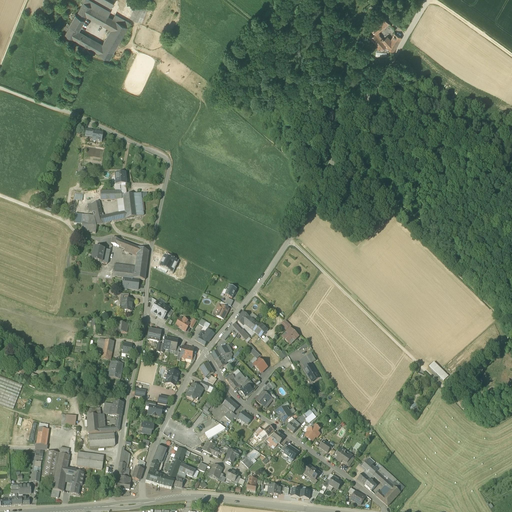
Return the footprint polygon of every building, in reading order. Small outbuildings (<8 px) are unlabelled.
[(86,0),(84,0),(83,3),(107,16),(109,13),(86,0)] [(103,26),(104,24),(109,17),(107,16),(83,3),(76,15),(84,19),(86,16),(103,26)] [(131,19),(138,22),(143,8),(136,5),(131,19)] [(147,9),(143,8),(138,22),(141,23),(147,9)] [(69,24),(70,25),(78,30),(84,19),(76,15),(75,14),(69,24)] [(369,25),(375,33),(375,34),(376,33),(389,23),(382,14),(369,25)] [(115,16),(113,20),(116,21),(127,28),(129,24),(115,16)] [(102,46),(97,43),(93,50),(109,60),(127,28),(116,21),(112,28),(102,46)] [(77,32),(78,30),(70,25),(65,34),(73,39),(77,32)] [(73,39),(84,45),(88,38),(77,32),(73,39)] [(381,49),(386,46),(386,45),(382,40),(381,39),(381,38),(380,38),(376,33),(375,34),(375,33),(371,37),(378,45),(377,46),(379,49),(380,48),(381,49)] [(395,33),(391,40),(387,47),(394,51),(401,37),(395,33)] [(387,36),(382,40),(386,45),(386,46),(387,47),(391,40),(387,36)] [(97,43),(91,40),(87,47),(93,50),(97,43)] [(92,142),(101,144),(102,134),(99,134),(99,133),(95,132),(95,133),(93,133),(92,138),(92,142)] [(115,175),(116,186),(120,185),(125,185),(125,174),(115,175)] [(101,201),(117,200),(121,200),(121,196),(121,192),(114,192),(100,192),(100,201),(101,201)] [(141,194),(126,196),(122,196),(124,212),(125,220),(136,217),(143,216),(141,200),(141,194)] [(93,212),(93,213),(101,211),(99,203),(88,206),(89,213),(93,212)] [(118,214),(112,215),(114,222),(125,220),(124,212),(118,214)] [(96,227),(96,226),(94,217),(75,216),(74,225),(82,226),(96,227)] [(102,216),(94,217),(96,226),(110,223),(109,216),(102,218),(102,216)] [(95,234),(96,227),(82,226),(81,233),(95,234)] [(124,253),(128,254),(131,246),(112,239),(111,245),(125,250),(124,253)] [(148,253),(131,246),(128,254),(136,257),(135,267),(133,280),(138,280),(145,281),(148,253)] [(91,262),(102,264),(104,251),(94,248),(92,255),(91,262)] [(102,264),(107,265),(110,252),(104,251),(102,264)] [(159,267),(167,271),(172,273),(178,262),(172,259),(171,260),(164,257),(159,267)] [(123,278),(133,280),(135,267),(114,265),(112,277),(117,278),(123,278)] [(126,289),(137,291),(138,280),(133,280),(123,278),(122,287),(127,288),(126,289)] [(225,296),(232,300),(237,290),(230,286),(228,286),(226,290),(227,291),(225,296)] [(124,313),(125,313),(127,312),(131,312),(132,306),(133,306),(133,302),(128,301),(121,301),(120,305),(121,306),(121,312),(122,312),(124,313)] [(150,313),(156,317),(163,306),(157,302),(154,307),(150,313)] [(169,310),(163,306),(156,317),(163,320),(166,315),(169,310)] [(216,317),(224,321),(227,314),(228,313),(228,312),(228,311),(229,310),(228,310),(220,306),(219,306),(217,310),(219,311),(216,317)] [(243,326),(245,324),(249,318),(243,314),(237,321),(243,326)] [(253,332),(253,331),(259,325),(254,322),(249,318),(245,324),(247,326),(247,327),(253,332)] [(175,327),(184,333),(189,325),(186,323),(187,322),(183,320),(183,321),(180,319),(175,327)] [(192,329),(197,322),(193,320),(189,327),(192,329)] [(198,325),(203,328),(204,327),(206,323),(201,320),(198,325)] [(281,326),(286,330),(290,326),(285,321),(281,326)] [(115,331),(126,333),(128,324),(116,323),(115,331)] [(238,334),(242,331),(235,324),(232,327),(234,329),(238,334)] [(260,324),(259,325),(253,331),(255,333),(260,338),(268,331),(260,324)] [(221,339),(225,341),(232,332),(234,329),(232,327),(231,326),(221,339)] [(203,328),(201,332),(198,337),(197,336),(195,341),(205,347),(208,342),(208,343),(214,335),(207,330),(204,327),(203,328)] [(147,341),(159,343),(161,332),(156,332),(156,330),(154,330),(153,331),(149,330),(147,341)] [(242,330),(242,331),(238,334),(245,342),(249,338),(250,338),(242,330)] [(284,339),(289,344),(292,340),(294,341),(297,337),(290,330),(287,334),(288,336),(284,339)] [(164,350),(169,351),(171,340),(165,339),(164,345),(163,350),(164,350)] [(95,360),(101,361),(105,341),(99,340),(95,360)] [(177,341),(171,340),(169,351),(175,352),(176,348),(177,341)] [(113,343),(105,341),(101,361),(109,362),(112,345),(113,343)] [(124,344),(123,348),(123,351),(122,354),(130,356),(132,346),(124,344)] [(180,359),(186,360),(188,349),(182,347),(181,354),(180,358),(180,359)] [(211,356),(215,362),(222,359),(229,355),(230,354),(226,347),(218,352),(211,356)] [(273,351),(279,358),(282,355),(276,348),(273,351)] [(194,350),(188,349),(186,360),(191,361),(192,361),(193,356),(194,350)] [(251,353),(257,360),(260,357),(254,350),(251,353)] [(284,352),(282,355),(279,358),(282,361),(287,356),(284,352)] [(306,357),(311,365),(316,362),(311,354),(306,357)] [(229,355),(222,359),(224,363),(225,362),(226,363),(232,360),(231,359),(229,355)] [(300,361),(303,367),(307,367),(307,368),(311,365),(306,357),(300,361)] [(226,366),(224,363),(222,359),(215,362),(219,369),(226,366)] [(254,367),(261,374),(267,368),(264,365),(264,366),(259,360),(258,361),(253,366),(254,367)] [(29,368),(20,363),(15,372),(24,377),(29,368)] [(108,378),(120,380),(123,365),(111,363),(109,372),(108,378)] [(433,363),(428,368),(443,382),(448,377),(433,363)] [(206,377),(206,378),(210,376),(213,374),(208,365),(201,369),(206,377)] [(309,379),(316,374),(311,365),(307,368),(305,369),(303,370),(309,379)] [(177,378),(178,374),(172,373),(169,372),(168,376),(167,376),(166,380),(165,384),(175,387),(176,383),(178,378),(177,378)] [(245,379),(240,373),(234,378),(235,379),(233,381),(238,387),(240,385),(243,388),(250,382),(247,378),(245,379)] [(319,378),(316,374),(309,379),(311,383),(319,378)] [(41,378),(32,375),(29,382),(38,385),(41,378)] [(234,391),(238,387),(233,381),(235,379),(234,378),(232,375),(225,381),(234,391)] [(207,383),(213,386),(217,381),(210,376),(206,378),(206,377),(205,378),(206,379),(208,381),(207,383)] [(0,404),(13,410),(22,386),(0,377),(0,404)] [(199,387),(207,391),(210,386),(207,384),(203,382),(202,382),(199,387)] [(243,388),(244,389),(248,386),(252,391),(255,388),(250,382),(243,388)] [(186,397),(194,401),(195,398),(199,399),(203,390),(193,385),(190,392),(189,392),(186,397)] [(210,386),(207,391),(207,392),(211,394),(215,388),(210,386)] [(253,392),(252,391),(248,386),(244,389),(241,392),(246,398),(253,392)] [(136,390),(134,397),(144,399),(146,392),(136,390)] [(274,396),(271,392),(270,390),(266,394),(272,399),(274,396)] [(268,406),(273,401),(273,400),(272,399),(266,394),(264,392),(256,401),(263,407),(265,404),(268,406)] [(159,397),(157,405),(166,406),(168,399),(159,397)] [(229,411),(233,414),(238,408),(229,400),(223,406),(224,407),(222,410),(227,414),(229,411)] [(113,402),(112,406),(112,410),(122,412),(123,404),(113,402)] [(121,418),(122,412),(112,410),(112,406),(110,406),(110,405),(105,404),(103,415),(108,416),(111,416),(116,417),(121,418)] [(156,417),(160,418),(162,409),(155,407),(149,406),(149,407),(149,408),(148,411),(148,415),(152,416),(153,417),(155,418),(156,417)] [(277,414),(283,424),(293,417),(292,415),(295,413),(293,410),(290,412),(286,407),(282,410),(277,413),(277,414)] [(319,416),(313,409),(310,411),(316,419),(319,416)] [(238,414),(236,417),(233,414),(229,411),(227,414),(225,417),(231,423),(235,419),(237,421),(239,419),(241,416),(238,414)] [(316,419),(310,411),(303,416),(306,421),(309,424),(316,419)] [(239,419),(248,425),(252,419),(243,413),(241,416),(239,419)] [(61,426),(75,428),(76,417),(62,416),(61,426)] [(87,416),(88,434),(100,433),(98,416),(87,416)] [(293,435),(300,427),(294,421),(287,429),(293,435)] [(43,451),(46,452),(47,447),(46,447),(49,431),(47,431),(47,426),(39,425),(36,447),(35,450),(43,451)] [(145,435),(151,436),(151,432),(153,432),(153,427),(152,427),(143,425),(141,425),(140,430),(142,430),(141,434),(145,435)] [(221,426),(205,435),(199,439),(203,444),(226,429),(221,426)] [(306,437),(311,442),(315,437),(316,438),(319,435),(317,433),(319,430),(315,426),(313,429),(313,430),(308,431),(307,431),(307,432),(308,435),(306,437)] [(269,427),(263,432),(267,436),(268,437),(274,432),(269,427)] [(259,429),(253,436),(256,438),(259,436),(263,432),(259,429)] [(114,447),(113,432),(105,433),(100,433),(88,434),(89,449),(114,447)] [(267,436),(263,432),(259,436),(262,440),(267,436)] [(277,433),(272,439),(271,438),(267,442),(270,444),(269,446),(271,448),(272,446),(275,448),(278,444),(279,445),(285,439),(277,433)] [(203,451),(211,455),(214,449),(215,447),(213,446),(215,443),(210,440),(209,443),(207,443),(203,451)] [(319,448),(328,454),(332,447),(324,441),(319,448)] [(161,477),(167,478),(168,473),(164,472),(163,473),(162,476),(161,475),(162,473),(158,472),(161,465),(162,466),(166,454),(164,453),(165,450),(158,447),(152,462),(148,473),(161,477)] [(288,463),(290,464),(292,464),(294,460),(299,453),(290,447),(289,448),(285,453),(284,454),(288,457),(290,458),(288,461),(288,463)] [(181,463),(182,463),(186,451),(178,448),(174,460),(181,463)] [(218,451),(214,449),(211,455),(217,458),(220,452),(218,451)] [(346,466),(346,467),(352,458),(353,456),(349,454),(348,456),(345,455),(346,453),(341,449),(336,456),(338,457),(336,460),(341,463),(342,462),(347,465),(346,466)] [(247,459),(253,465),(256,462),(255,461),(261,455),(253,450),(244,458),(246,460),(247,459)] [(42,477),(54,480),(59,455),(47,452),(46,455),(42,477)] [(228,462),(233,464),(235,458),(238,460),(239,456),(235,453),(231,452),(228,458),(229,459),(228,462)] [(77,467),(102,471),(103,457),(79,454),(77,467)] [(67,456),(59,455),(54,480),(52,490),(60,492),(62,492),(63,483),(65,475),(66,469),(69,457),(67,456)] [(168,473),(167,478),(166,479),(174,483),(182,463),(181,463),(174,460),(170,458),(167,465),(171,466),(168,473)] [(346,467),(348,468),(354,459),(352,458),(346,467)] [(247,459),(246,460),(242,463),(248,470),(253,465),(247,459)] [(139,461),(137,469),(143,471),(145,464),(139,461)] [(369,473),(370,474),(375,469),(374,468),(372,466),(367,462),(362,467),(367,471),(369,473)] [(198,471),(204,474),(208,467),(201,464),(198,471)] [(181,465),(178,472),(181,473),(185,475),(188,468),(184,467),(185,466),(181,465)] [(218,480),(219,480),(221,474),(222,470),(213,466),(210,475),(214,476),(214,478),(218,480)] [(312,478),(316,481),(320,474),(309,466),(303,474),(311,480),(312,478)] [(139,482),(143,471),(137,469),(136,468),(132,479),(139,482)] [(188,468),(185,475),(186,475),(193,477),(195,471),(188,468)] [(402,486),(382,468),(378,472),(377,472),(394,487),(397,491),(402,486)] [(80,487),(81,487),(84,474),(74,473),(74,471),(70,470),(69,476),(71,476),(73,476),(73,479),(71,484),(80,486),(80,487)] [(231,481),(235,482),(237,477),(238,475),(230,471),(226,479),(231,481)] [(373,477),(385,487),(390,492),(394,487),(377,472),(373,477)] [(145,482),(158,486),(161,477),(148,473),(145,482)] [(365,486),(370,480),(367,477),(366,476),(363,474),(358,480),(365,486)] [(63,483),(71,484),(73,479),(71,478),(71,476),(69,476),(65,475),(63,483)] [(330,476),(328,480),(323,487),(326,489),(329,485),(328,485),(330,482),(333,478),(330,476)] [(131,479),(128,479),(124,478),(121,478),(117,477),(115,489),(129,491),(131,479)] [(171,490),(174,483),(166,479),(167,478),(161,477),(158,486),(171,490)] [(333,488),(337,491),(341,484),(338,482),(338,481),(333,478),(330,482),(328,485),(329,485),(333,488)] [(184,482),(179,480),(175,479),(173,486),(181,488),(184,482)] [(377,486),(370,480),(365,486),(371,492),(377,486)] [(69,494),(78,496),(80,487),(80,486),(71,484),(69,494)] [(247,491),(255,493),(256,486),(254,486),(249,485),(247,491)] [(18,487),(19,496),(22,495),(30,495),(30,486),(19,487),(18,487)] [(273,495),(280,496),(281,492),(281,489),(274,488),(274,487),(269,486),(269,487),(268,492),(268,495),(273,496),(273,495)] [(397,491),(394,487),(390,492),(385,497),(380,493),(376,497),(388,507),(400,493),(397,491)] [(385,497),(390,492),(385,487),(380,493),(385,497)] [(51,497),(58,499),(60,492),(52,490),(51,497)] [(292,490),(291,498),(300,499),(301,491),(297,491),(297,490),(296,490),(296,491),(292,490)] [(305,492),(301,491),(300,499),(309,500),(310,492),(306,492),(306,491),(305,491),(305,492)] [(351,500),(358,505),(361,504),(365,499),(356,493),(353,497),(352,497),(351,498),(351,500)] [(21,499),(11,499),(12,507),(22,506),(21,499)]
